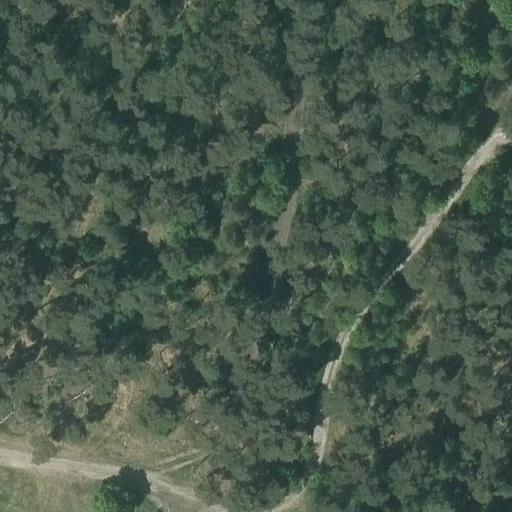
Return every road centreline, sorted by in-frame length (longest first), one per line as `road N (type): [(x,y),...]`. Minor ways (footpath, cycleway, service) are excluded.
road 1 (track): [(319,0),(277,191),(281,230),(202,511)]
road 2 (track): [(0,461),(178,511)]
